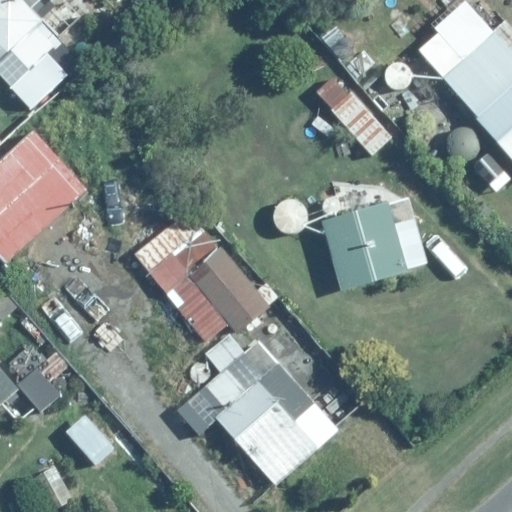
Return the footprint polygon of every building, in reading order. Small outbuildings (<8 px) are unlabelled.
[(0,0),(0,47),(3,51),(0,52),(0,54),(21,77),(31,68),(52,91),(86,60),(31,0),(0,0)] [(511,47),(494,26),(463,52),(441,27),(418,47),(511,158),(511,47)] [(32,125),(0,154),(0,255),(6,262),(89,185),(32,125)] [(387,199),(320,217),(341,290),(408,271),(387,199)] [(235,332),(270,303),(207,226),(192,239),(175,218),(133,253),(203,338),(225,320),(235,332)] [(340,423),(281,359),(259,334),(250,343),(245,347),(230,330),(205,352),(219,368),(172,411),(197,438),(216,419),(275,482),(340,423)] [(0,400),(15,387),(0,370),(0,400)]
